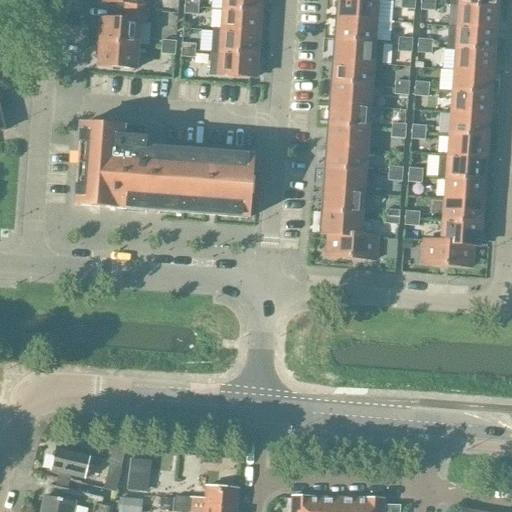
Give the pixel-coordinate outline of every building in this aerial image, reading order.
[(222,0),(222,11),(262,14),(262,0),(222,0)] [(375,22),(376,1),(366,0),(336,0),(335,11),(338,12),(337,19),(375,22)] [(498,10),(498,0),(450,0),(450,7),(458,7),(498,10)] [(434,12),(434,5),(420,4),(420,11),(434,12)] [(497,24),(498,10),(458,7),(457,27),(494,30),(495,23),(497,24)] [(136,47),(138,25),(138,23),(146,24),(147,12),(123,10),(122,22),(101,20),(100,30),(97,30),(96,43),(136,47)] [(261,27),(262,14),(222,11),(220,31),(258,34),(258,27),(261,27)] [(373,43),(375,22),(337,19),(337,27),(334,27),(333,41),(373,44),(373,43)] [(495,53),(496,39),(494,39),(494,30),(457,27),(449,27),(447,50),(455,51),(495,53)] [(260,43),(257,43),(258,34),(220,31),(212,31),(211,54),(219,54),(259,58),(260,43)] [(411,47),(412,40),(398,39),(397,46),(411,47)] [(174,49),(175,42),(161,41),(161,48),(174,49)] [(379,66),(381,45),(381,43),(373,43),(373,44),(333,41),(332,55),(335,55),(334,62),(379,66)] [(134,70),(136,47),(96,43),(95,57),(98,57),(97,67),(134,70)] [(411,54),(411,47),(397,46),(397,53),(411,54)] [(431,55),(431,48),(417,47),(417,54),(431,55)] [(174,56),(174,49),(161,48),(160,55),(174,56)] [(494,67),(495,53),(455,51),(453,72),(491,74),(491,66),(494,67)] [(258,70),(259,58),(219,54),(217,76),(255,79),(255,70),(258,70)] [(378,88),(379,66),(334,62),(333,70),(331,70),(330,84),(370,87),(370,88),(378,88)] [(492,96),(493,82),(490,82),(491,74),(453,72),(452,93),(492,96)] [(368,109),(370,89),(370,88),(370,87),(330,84),(329,98),(331,98),(331,105),(368,109)] [(408,92),(408,90),(394,89),(394,95),(408,97),(408,92)] [(427,98),(428,91),(414,90),(414,92),(413,97),(427,98)] [(491,110),(492,96),(452,93),(450,114),(488,117),(488,110),(491,110)] [(367,130),(368,109),(331,105),(330,113),(328,113),(327,127),(367,130)] [(488,139),(489,125),(487,125),(488,117),(450,114),(448,136),(488,139)] [(405,133),(405,126),(391,125),(391,132),(405,133)] [(252,157),(144,149),(145,140),(138,139),(139,130),(79,126),(73,206),(247,219),(252,157)] [(424,134),(425,127),(411,126),(410,133),(424,134)] [(365,151),(367,130),(327,127),(326,141),(328,141),(328,149),(365,151)] [(404,140),(405,133),(391,132),(390,139),(404,140)] [(424,141),(424,134),(410,133),(410,140),(424,141)] [(487,153),(488,139),(448,136),(447,157),(484,159),(485,153),(487,153)] [(363,172),(365,151),(328,149),(327,156),(325,156),(324,169),(363,172)] [(485,182),(486,168),(484,168),(484,159),(447,157),(439,156),(437,179),(445,180),(485,182)] [(402,176),(402,169),(388,168),(388,175),(402,176)] [(370,196),(371,174),(371,173),(363,172),(324,169),(322,184),(325,184),(324,192),(362,195),(370,196)] [(421,177),(422,170),(408,169),(407,176),(421,177)] [(401,183),(402,176),(388,175),(387,182),(401,183)] [(421,184),(421,177),(407,176),(407,183),(421,184)] [(484,196),(485,182),(445,180),(444,201),(481,203),(482,196),(484,196)] [(360,216),(362,196),(362,195),(324,192),(324,199),(321,199),(320,213),(360,216)] [(482,225),(483,211),(481,211),(481,203),(444,201),(442,222),(482,225)] [(418,213),(405,212),(404,219),(418,220),(418,213)] [(358,237),(360,216),(320,213),(319,227),(322,227),(321,236),(327,236),(358,238),(358,237)] [(417,227),(418,220),(404,219),(403,226),(417,227)] [(481,239),(482,225),(442,222),(440,243),(472,245),(472,247),(478,247),(479,239),(481,239)] [(375,261),(376,238),(358,237),(358,238),(327,236),(325,257),(345,259),(348,260),(348,257),(357,258),(356,260),(375,261)] [(396,241),(388,241),(387,249),(395,249),(396,241)] [(471,268),(472,247),(472,245),(440,243),(423,242),(421,265),(439,266),(439,264),(448,264),(447,267),(451,267),(471,268)] [(115,493),(121,468),(120,468),(125,441),(111,438),(106,462),(110,462),(110,465),(109,465),(103,490),(115,493)] [(101,460),(56,449),(50,472),(83,480),(86,466),(99,469),(101,460)] [(127,489),(148,492),(152,460),(131,458),(127,489)] [(40,511),(110,511),(112,508),(101,505),(102,499),(48,486),(45,498),(44,498),(40,511)] [(237,491),(205,488),(204,500),(174,497),(173,500),(173,505),(236,510),(237,491)] [(315,511),(316,499),(290,498),(290,511),(315,511)] [(160,499),(159,511),(169,511),(172,511),(173,505),(173,500),(160,499)] [(336,511),(337,499),(316,499),(315,511),(336,511)] [(356,511),(357,500),(337,499),(336,511),(356,511)] [(120,500),(118,511),(136,511),(137,502),(120,500)] [(382,511),(383,501),(357,500),(356,511),(382,511)]
